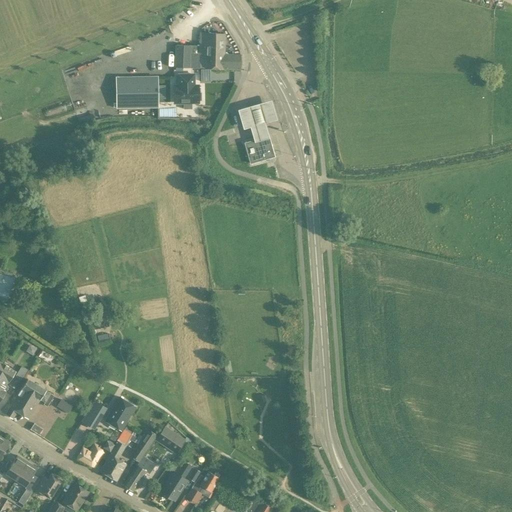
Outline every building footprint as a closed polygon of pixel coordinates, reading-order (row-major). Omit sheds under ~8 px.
[(175,44),(174,66),(242,70),(242,53),(225,53),(225,32),(199,31),(199,44),(175,44)] [(172,84),(173,103),(200,103),(200,100),(201,100),(201,91),(200,92),(200,83),(195,83),(195,72),(177,72),(178,83),(172,83),(172,84)] [(157,107),(156,77),(116,77),(116,108),(157,107)] [(276,120),(271,100),(239,109),(244,128),(251,126),(255,141),(269,137),(265,122),(276,120)] [(77,115),(78,124),(92,123),(92,114),(77,115)] [(239,141),(251,139),(248,128),(237,131),(239,141)] [(255,141),(245,144),(250,164),(275,158),(271,145),(269,137),(255,141)] [(13,274),(0,269),(0,299),(4,301),(13,274)] [(267,304),(273,303),(271,293),(265,294),(267,304)] [(113,333),(96,335),(97,345),(114,343),(113,333)] [(0,400),(5,392),(2,390),(7,381),(8,382),(15,371),(5,365),(0,372),(0,400)] [(15,376),(9,385),(16,389),(21,380),(15,376)] [(28,419),(40,400),(44,402),(43,405),(47,407),(53,395),(50,394),(51,393),(45,390),(27,379),(5,414),(12,418),(16,412),(28,419)] [(70,384),(67,394),(78,398),(82,388),(70,384)] [(121,430),(135,407),(119,397),(105,420),(121,430)] [(61,399),(56,406),(68,414),(72,407),(61,399)] [(98,423),(107,408),(94,401),(85,415),(98,423)] [(34,423),(30,429),(38,435),(42,429),(34,423)] [(110,455),(100,472),(116,480),(125,464),(122,462),(122,461),(118,459),(125,446),(124,446),(128,440),(128,439),(137,444),(143,436),(137,433),(126,426),(124,429),(123,429),(117,441),(109,454),(110,455)] [(180,438),(181,437),(165,426),(156,439),(172,450),(180,438)] [(138,462),(142,456),(157,435),(148,429),(129,456),(138,462)] [(0,456),(9,443),(0,436),(0,456)] [(185,440),(181,437),(180,438),(172,450),(176,453),(177,451),(182,454),(188,445),(184,442),(185,440)] [(110,452),(114,445),(107,441),(103,448),(110,452)] [(96,448),(98,445),(94,443),(90,452),(84,448),(78,458),(95,467),(103,452),(96,448)] [(5,474),(15,480),(27,462),(17,455),(5,474)] [(149,461),(142,456),(138,462),(139,462),(139,463),(137,465),(137,466),(136,465),(126,480),(123,485),(133,491),(140,480),(146,472),(142,470),(149,461)] [(26,487),(30,480),(37,468),(27,462),(15,480),(16,480),(26,487)] [(189,464),(183,472),(188,476),(194,467),(189,464)] [(192,487),(202,493),(205,489),(210,492),(217,480),(219,478),(207,471),(204,478),(200,475),(192,487)] [(185,481),(171,472),(157,492),(172,501),(185,481)] [(61,480),(51,474),(47,480),(42,477),(40,480),(35,489),(40,492),(50,499),(61,481),(61,480)] [(88,492),(75,484),(63,502),(64,502),(63,505),(66,507),(64,510),(66,511),(73,511),(75,509),(76,510),(88,492)] [(196,504),(202,494),(202,493),(192,487),(191,487),(185,497),(196,504)] [(26,489),(18,501),(23,505),(31,493),(26,489)] [(269,511),(273,506),(263,500),(261,505),(252,499),(249,503),(250,504),(248,508),(247,507),(244,511),(269,511)] [(62,511),(65,507),(54,501),(47,511),(62,511)]
